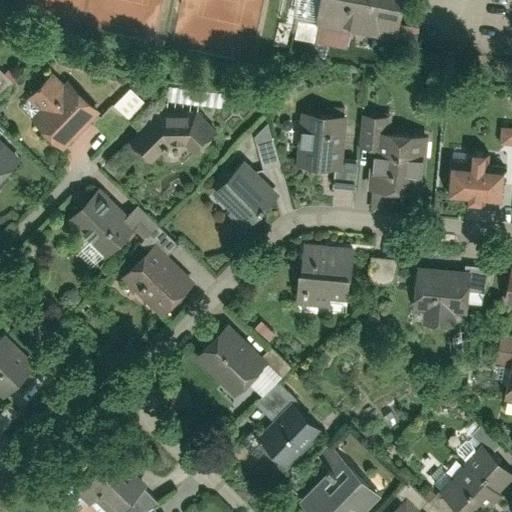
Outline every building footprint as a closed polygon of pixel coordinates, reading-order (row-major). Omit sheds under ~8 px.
[(396,35),(402,0),(316,0),(313,18),(396,35)] [(32,114),(64,144),(100,106),(68,76),(65,79),(53,68),(27,95),(39,106),(32,114)] [(158,107),(130,136),(152,157),(168,141),(184,141),(191,149),(215,126),(197,107),(158,107)] [(302,107),(298,159),(342,163),(347,111),(302,107)] [(373,143),(369,185),(423,190),(429,131),(389,127),(390,112),(362,109),(358,141),(373,143)] [(511,141),(511,125),(496,124),(495,141),(511,141)] [(0,135),(0,175),(20,154),(0,135)] [(452,157),(448,194),(502,198),(505,162),(490,161),(491,149),(470,148),(470,158),(452,157)] [(243,221),(278,188),(246,154),(211,188),(243,221)] [(127,211),(98,184),(67,216),(106,253),(132,225),(143,235),(158,220),(137,200),(127,211)] [(159,311),(193,277),(154,238),(119,272),(159,311)] [(301,238),(295,297),(330,301),(331,291),(348,292),(353,243),(301,238)] [(415,263),(414,306),(427,306),(427,321),(457,322),(458,310),(467,310),(469,265),(415,263)] [(268,356),(227,316),(193,352),(234,392),(268,356)] [(36,359),(4,328),(0,332),(0,392),(2,394),(36,359)] [(511,400),(511,330),(501,328),(494,360),(511,363),(504,399),(511,400)] [(272,417),(258,432),(288,462),(322,428),(292,399),(296,395),(277,376),(254,399),(272,417)] [(120,434),(71,481),(89,500),(97,493),(114,511),(115,511),(146,483),(137,473),(147,464),(120,434)] [(511,473),(511,468),(480,439),(438,485),(467,511),(482,511),(502,491),(499,488),(511,473)] [(360,511),(381,490),(340,451),(298,495),(315,511),(360,511)] [(427,511),(406,492),(387,511),(427,511)]
